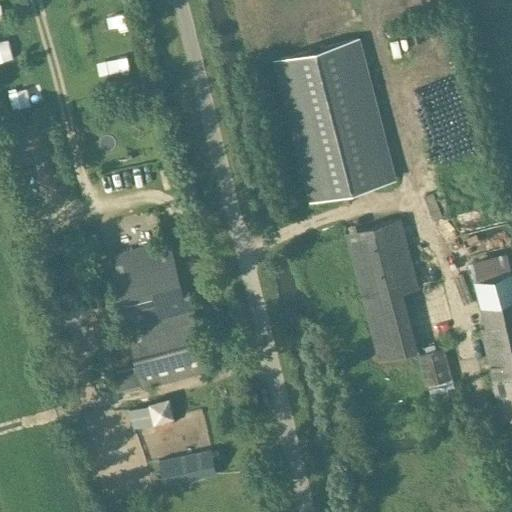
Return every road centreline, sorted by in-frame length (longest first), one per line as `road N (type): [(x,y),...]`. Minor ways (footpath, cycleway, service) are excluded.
road 1 (unclassified): [(304,511),(173,0)]
road 2 (track): [(36,0),(90,209)]
